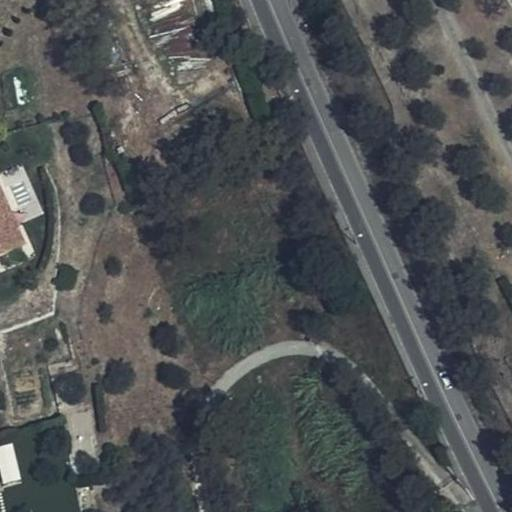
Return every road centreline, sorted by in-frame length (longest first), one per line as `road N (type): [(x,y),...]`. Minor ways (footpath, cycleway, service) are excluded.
road 1 (tertiary): [(504,511),(272,0)]
road 2 (unknown): [(466,511),(426,486),(357,364),(308,352),(255,375),(222,416),(216,458),(224,511)]
road 3 (unknown): [(511,148),(436,0)]
